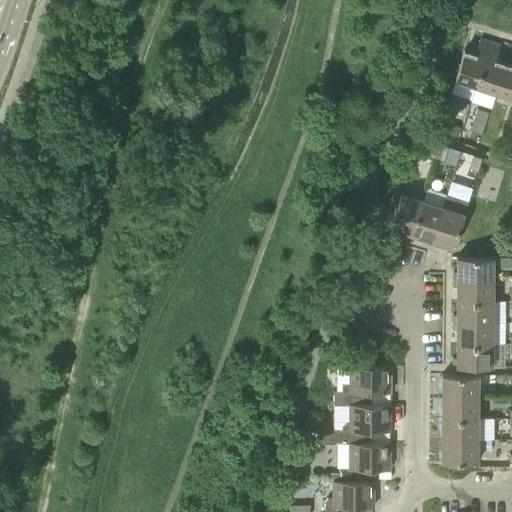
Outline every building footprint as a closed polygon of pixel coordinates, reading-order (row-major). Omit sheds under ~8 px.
[(475,85),(490,41),(480,38),(475,53),(464,49),(454,79),(475,85)] [(499,44),(490,41),(475,85),(496,92),(505,62),(495,59),(499,44)] [(511,64),(505,62),(496,92),(511,97),(511,64)] [(449,123),(447,132),(459,136),(461,127),(449,123)] [(435,158),(440,143),(432,141),(427,155),(435,158)] [(440,143),(435,158),(444,161),(448,146),(440,143)] [(456,165),(457,160),(460,150),(453,148),(448,162),(456,165)] [(482,157),(474,154),(469,168),(477,171),(482,157)] [(411,233),(422,199),(401,192),(389,230),(396,232),(397,229),(411,233)] [(431,243),(443,206),(422,199),(411,233),(425,237),(424,241),(431,243)] [(443,206),(431,243),(438,245),(439,242),(453,247),(464,212),(443,206)] [(492,278),(493,267),(492,256),(457,256),(457,271),(453,271),(453,278),(492,278)] [(456,300),(492,300),(492,278),(453,278),(453,285),(457,285),(456,300)] [(453,321),(492,321),(492,300),(456,300),(456,314),(453,314),(453,321)] [(492,343),(492,321),(453,321),(453,328),(456,329),(456,343),(492,343)] [(492,343),(456,343),(456,357),(452,357),(452,365),(492,365),(492,343)] [(371,391),(390,391),(390,365),(349,365),(349,382),(341,382),(341,391),(333,391),(333,404),(349,404),(371,404),(371,403),(371,391)] [(442,395),(478,395),(478,373),(442,373),(442,395)] [(477,417),(478,395),(442,395),(442,417),(477,417)] [(371,403),(371,404),(349,404),(349,419),(346,419),(342,423),(342,427),(326,427),(326,442),(341,442),(349,443),(349,442),(371,442),(371,441),(371,430),(390,430),(390,403),(371,403)] [(441,439),(477,439),(477,417),(442,417),(441,439)] [(477,461),(477,439),(441,439),(441,461),(477,461)] [(341,467),(341,480),(371,480),(371,468),(389,468),(389,442),(371,441),(371,442),(349,442),(349,443),(349,467),(341,467)] [(499,464),(508,465),(508,461),(509,452),(499,452),(499,461),(499,464)] [(354,511),(355,506),(373,506),(373,480),(371,480),(341,480),(332,480),(332,505),(325,505),(324,511),(354,511)]
